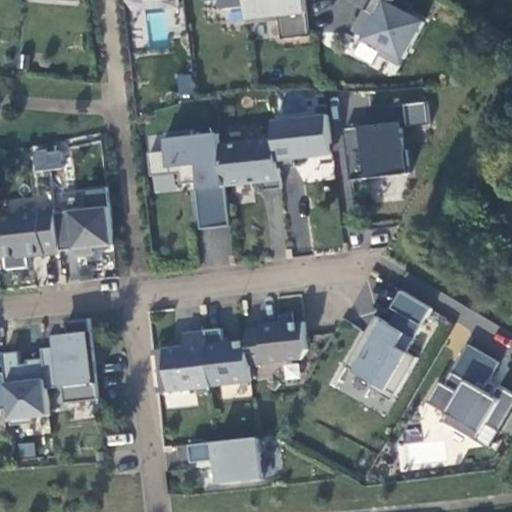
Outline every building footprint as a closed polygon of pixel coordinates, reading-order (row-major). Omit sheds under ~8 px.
[(222,0),(224,9),(247,6),(246,0),(222,0)] [(246,0),(247,6),(248,13),(280,10),(283,38),(311,35),(306,0),(246,0)] [(382,0),(386,2),(378,17),(365,10),(353,30),(382,47),(379,53),(399,65),(424,21),(404,10),(410,1),(408,0),(382,0)] [(386,2),(382,0),(381,0),(373,14),(378,17),(386,2)] [(176,74),(178,94),(193,92),(191,73),(176,74)] [(428,100),(369,107),(371,124),(346,127),(352,179),(411,173),(408,149),(405,149),(403,127),(431,123),(428,100)] [(330,114),(275,120),(277,138),(280,167),(297,165),(295,157),(334,153),(330,114)] [(222,144),(221,133),(194,136),(194,130),(167,133),(169,149),(151,152),(153,176),(181,172),(182,183),(201,181),(202,187),(197,188),(202,229),(232,225),(227,185),(222,144)] [(222,144),(227,185),(264,181),(265,189),(283,187),(280,167),(277,138),(222,144)] [(33,149),(32,169),(63,170),(64,150),(33,149)] [(116,244),(111,205),(57,212),(61,250),(77,248),(78,256),(96,253),(95,246),(116,244)] [(56,208),(2,214),(6,256),(28,254),(29,256),(61,252),(61,250),(57,212),(56,208)] [(432,308),(402,291),(391,308),(398,312),(390,325),(376,317),(346,367),(374,383),(370,389),(391,401),(416,358),(406,352),(432,308)] [(91,317),(67,320),(70,345),(44,348),(45,357),(48,387),(63,386),(65,402),(100,398),(91,317)] [(280,321),(262,323),(263,327),(247,329),(248,339),(251,364),(302,358),(308,349),(307,336),(305,321),(281,324),(280,321)] [(223,327),(207,329),(207,331),(213,384),(253,380),(251,364),(248,339),(225,342),(223,327)] [(207,331),(185,333),(186,346),(154,349),(159,391),(213,386),(213,384),(207,331)] [(499,361),(466,343),(443,384),(439,381),(426,403),(446,414),(442,421),(476,440),(486,423),(499,430),(511,407),(511,393),(488,380),(499,361)] [(45,357),(28,359),(29,366),(23,367),(21,350),(4,352),(6,372),(7,379),(10,408),(12,425),(34,422),(34,416),(51,414),(48,387),(45,357)] [(0,409),(10,408),(7,379),(0,379),(0,409)] [(263,478),(260,438),(190,445),(192,461),(218,458),(221,483),(263,478)]
